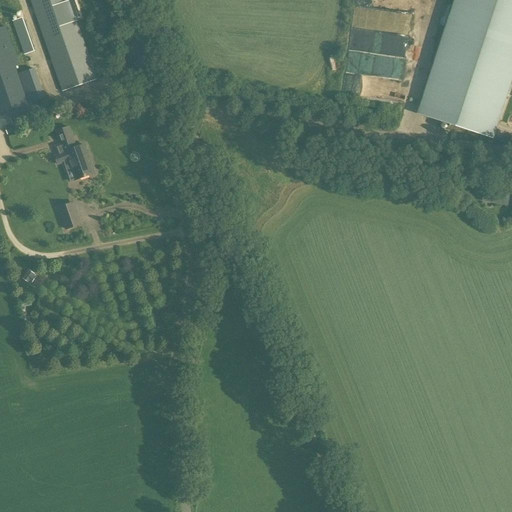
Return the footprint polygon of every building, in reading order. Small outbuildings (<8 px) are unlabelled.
[(29,0),(62,92),(98,80),(75,14),(81,12),(76,0),(29,0)] [(511,0),(453,0),(417,114),(449,125),(448,129),(483,141),(485,136),(493,139),(511,80),(511,0)] [(352,24),(391,29),(391,32),(409,34),(410,27),(407,27),(409,12),(354,6),(352,24)] [(21,18),(13,21),(24,54),(32,51),(21,18)] [(5,26),(0,27),(0,100),(4,112),(28,104),(15,66),(19,65),(5,26)] [(31,103),(45,96),(32,66),(17,73),(31,103)] [(69,182),(75,180),(94,173),(84,145),(76,147),(75,148),(73,140),(71,141),(70,137),(71,137),(68,127),(56,132),(59,141),(61,141),(62,144),(55,147),(58,155),(54,156),(57,165),(62,164),(69,182)] [(508,205),(510,192),(511,185),(485,181),(484,188),(482,201),(508,205)] [(67,206),(58,209),(65,230),(80,225),(75,211),(70,213),(67,206)] [(35,274),(28,270),(22,279),(28,283),(29,281),(32,283),(36,277),(33,275),(35,274)]
